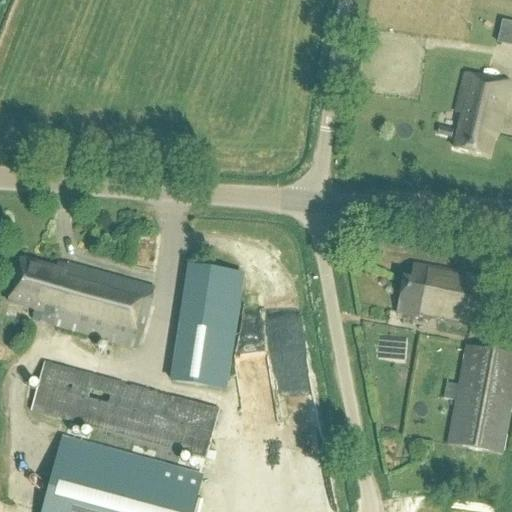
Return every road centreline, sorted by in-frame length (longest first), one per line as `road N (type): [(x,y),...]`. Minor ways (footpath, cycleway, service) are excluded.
road 1 (unclassified): [(369,511),(312,202)]
road 2 (tertiary): [(312,202),(0,178)]
road 3 (unclassified): [(312,202),(344,0)]
road 4 (tertiary): [(511,221),(312,202)]
